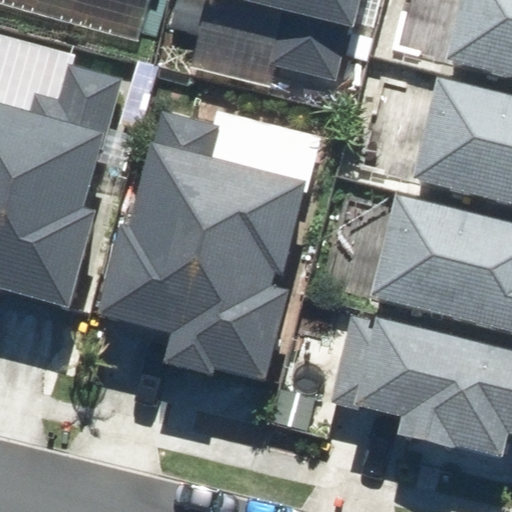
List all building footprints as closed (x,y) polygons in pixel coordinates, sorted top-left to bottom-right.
[(272,71),(340,88),(353,36),(364,39),(374,0),(214,0),(285,18),(272,71)] [(511,0),(474,0),(458,71),(511,84),(511,0)] [(37,117),(0,107),(0,308),(7,310),(11,296),(83,314),(109,217),(96,213),(115,141),(113,140),(129,81),(113,77),(76,67),(66,104),(42,98),(37,117)] [(421,191),(511,212),(511,99),(447,84),(421,191)] [(226,131),(166,117),(147,203),(148,203),(141,234),(135,232),(113,324),(184,340),(176,375),(277,398),(301,296),(293,294),(318,186),(219,164),(226,131)] [(382,307),(511,338),(511,226),(406,203),(382,307)] [(412,440),(511,463),(511,354),(388,325),(384,342),(374,339),(377,326),(356,321),(335,408),(415,427),(412,440)]
